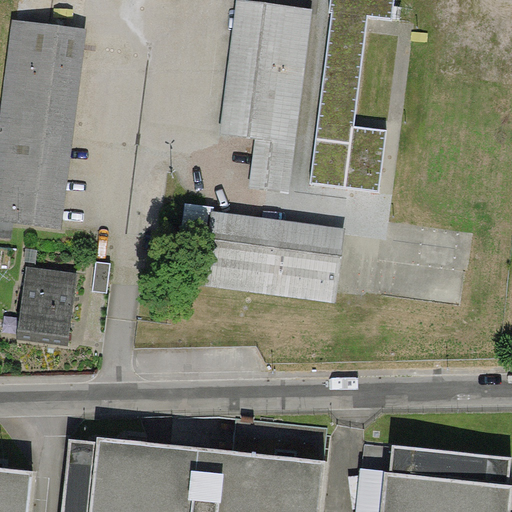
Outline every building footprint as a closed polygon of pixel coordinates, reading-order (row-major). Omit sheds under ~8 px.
[(128,0),(30,0),(20,93),(117,104),(128,0)] [(394,22),(396,0),(329,0),(328,12),(334,13),(312,185),(381,194),(389,130),(355,126),(369,19),(394,22)] [(309,13),(239,5),(225,132),(260,136),(255,186),(289,190),(309,13)] [(511,105),(428,96),(402,312),(511,324),(511,105)] [(345,232),(214,214),(204,284),(335,302),(345,232)] [(111,264),(97,262),(94,292),(108,294),(111,264)] [(78,275),(28,268),(18,339),(69,346),(78,275)] [(233,456),(329,467),(331,428),(237,419),(233,456)] [(233,456),(71,438),(62,511),(323,511),(329,467),(233,456)] [(392,475),(386,474),(382,511),(511,511),(511,487),(508,487),(511,459),(395,447),(392,475)] [(0,511),(30,511),(35,472),(0,468),(0,511)]
